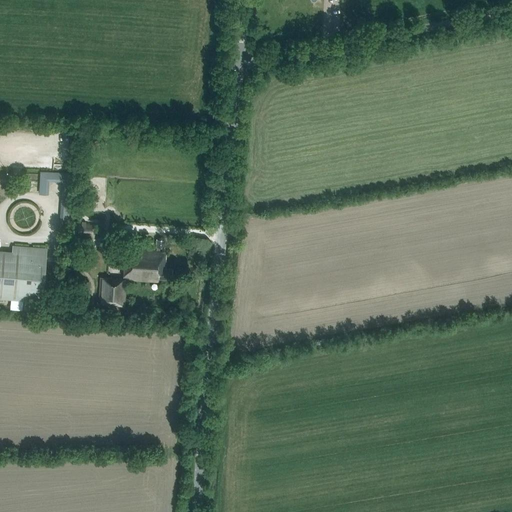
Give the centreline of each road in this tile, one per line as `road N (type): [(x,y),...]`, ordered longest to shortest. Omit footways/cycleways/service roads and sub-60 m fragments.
road 1 (tertiary): [(199,511),(238,64)]
road 2 (tertiary): [(238,64),(511,12)]
